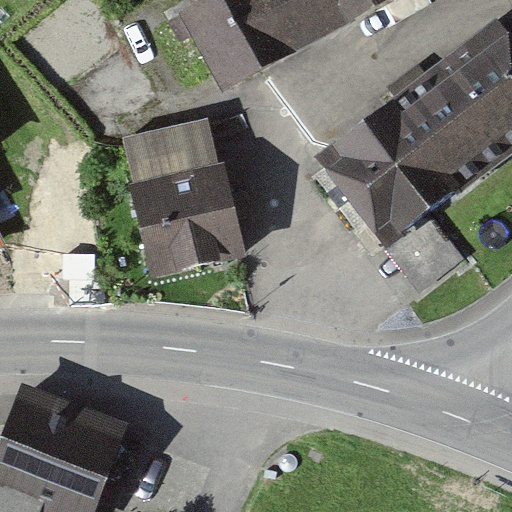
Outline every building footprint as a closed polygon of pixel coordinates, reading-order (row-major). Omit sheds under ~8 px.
[(212,0),(179,19),(223,99),(400,2),(399,0),(212,0)] [(511,44),(500,29),(318,167),(419,299),(467,262),(437,222),(511,164),(511,44)] [(209,125),(124,145),(134,192),(128,193),(151,290),(249,268),(226,169),(220,170),(209,125)] [(0,232),(0,261),(10,257),(0,232)] [(101,511),(132,431),(25,391),(0,456),(0,511),(101,511)]
